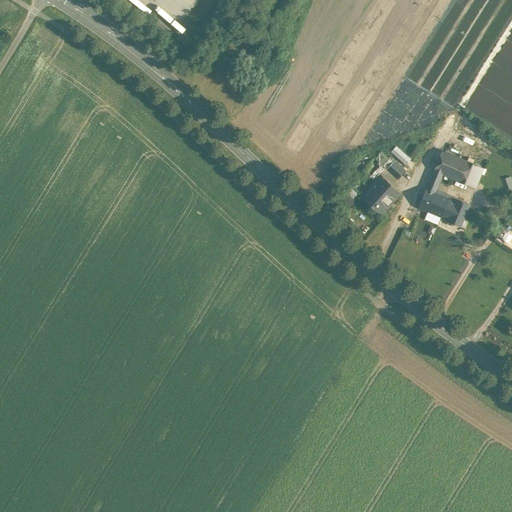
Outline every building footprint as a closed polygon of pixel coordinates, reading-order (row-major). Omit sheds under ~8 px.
[(404,165),(410,159),(394,145),(389,151),(404,165)] [(483,168),(442,150),(434,171),(442,174),(475,188),(483,168)] [(380,152),(372,159),(379,166),(382,163),(385,165),(389,162),(380,152)] [(405,170),(394,160),(386,170),(397,180),(405,170)] [(380,165),(370,176),(377,181),(381,176),(394,187),(398,183),(400,185),(401,184),(398,182),(380,165)] [(434,171),(419,208),(441,217),(450,198),(435,192),(442,174),(434,171)] [(377,181),(363,196),(381,212),(388,205),(390,205),(393,202),(393,200),(399,192),(394,187),(381,176),(377,181)] [(457,201),(450,198),(441,217),(449,220),(449,221),(459,225),(468,204),(458,199),(457,201)]
